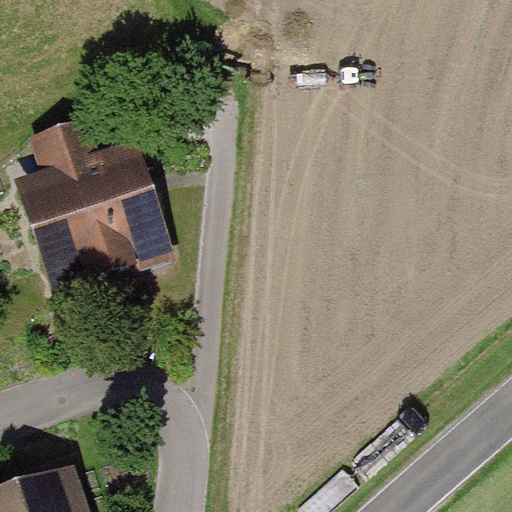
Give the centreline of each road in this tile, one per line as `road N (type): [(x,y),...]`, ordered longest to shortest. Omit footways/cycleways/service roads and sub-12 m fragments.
road 1 (residential): [(181,511),(184,442),(168,407),(151,394),(107,387),(0,420)]
road 2 (unclassified): [(511,412),(399,511)]
